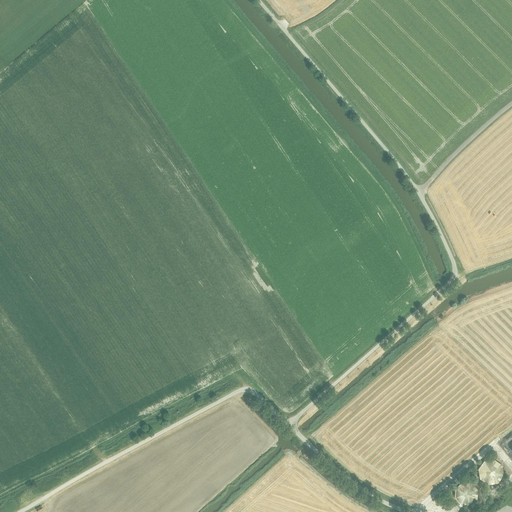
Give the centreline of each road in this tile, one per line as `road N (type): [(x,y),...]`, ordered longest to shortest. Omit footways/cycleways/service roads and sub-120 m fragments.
road 1 (unclassified): [(288,424),(454,271),(409,179),(258,0)]
road 2 (unclassified): [(20,511),(241,389),(288,424)]
road 3 (unclassified): [(408,511),(352,482),(288,424)]
road 4 (track): [(511,104),(418,193)]
